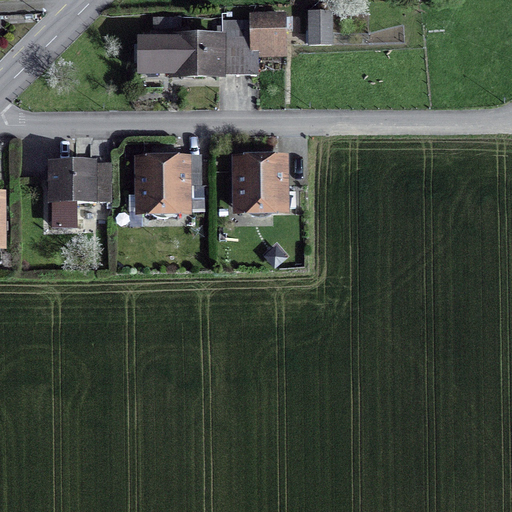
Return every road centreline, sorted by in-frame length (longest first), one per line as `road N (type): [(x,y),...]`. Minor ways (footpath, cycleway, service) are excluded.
road 1 (residential): [(511,117),(0,125)]
road 2 (tertiary): [(92,0),(0,93)]
